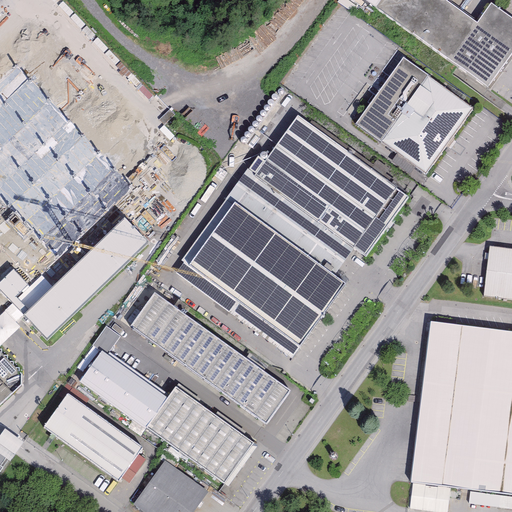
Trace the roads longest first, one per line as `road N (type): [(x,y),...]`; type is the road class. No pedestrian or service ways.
road 1 (residential): [(255,511),(483,195)]
road 2 (track): [(83,0),(134,52),(190,83),(214,85),(267,66),(313,0)]
road 3 (unknown): [(150,178),(27,293),(22,321),(55,369)]
road 4 (unknown): [(245,511),(73,384)]
road 5 (unknown): [(334,403),(208,312)]
